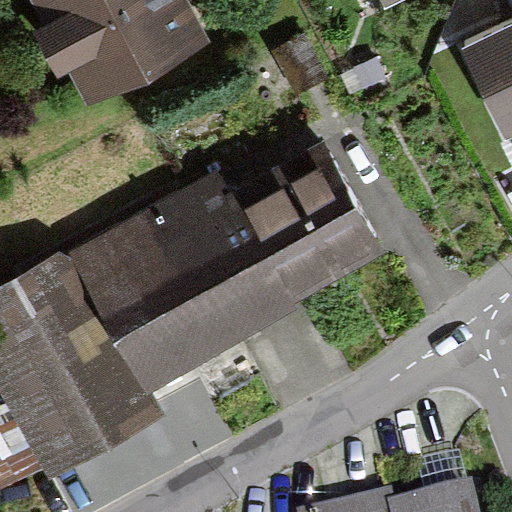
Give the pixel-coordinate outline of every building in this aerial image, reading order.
[(35,0),(92,103),(210,40),(188,0),(35,0)] [(384,0),(391,13),(418,0),(384,0)] [(511,29),(471,49),(511,135),(511,29)] [(311,32),(276,50),(297,90),(332,72),(311,32)] [(305,297),(388,252),(318,123),(75,255),(149,390),(296,310),(293,304),(305,297)] [(0,283),(0,378),(50,471),(159,412),(149,390),(75,255),(69,247),(0,283)] [(480,511),(474,483),(396,501),(389,503),(391,511),(480,511)] [(301,511),(391,511),(389,503),(396,501),(393,489),(301,511)]
